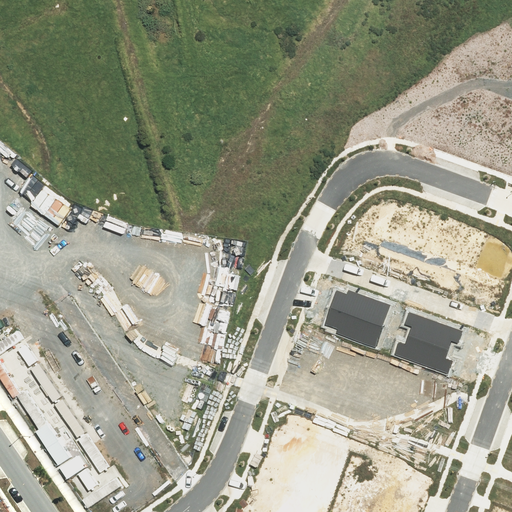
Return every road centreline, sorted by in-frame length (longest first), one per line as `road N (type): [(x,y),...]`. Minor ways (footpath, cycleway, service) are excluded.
road 1 (residential): [(299,254),(228,450),(197,499)]
road 2 (residential): [(511,203),(401,163),(371,163),(328,199),(299,254)]
road 3 (residential): [(66,282),(197,499)]
road 4 (residential): [(299,254),(511,331)]
road 5 (track): [(383,161),(404,117),(470,81),(511,82)]
road 6 (residential): [(456,511),(511,358)]
